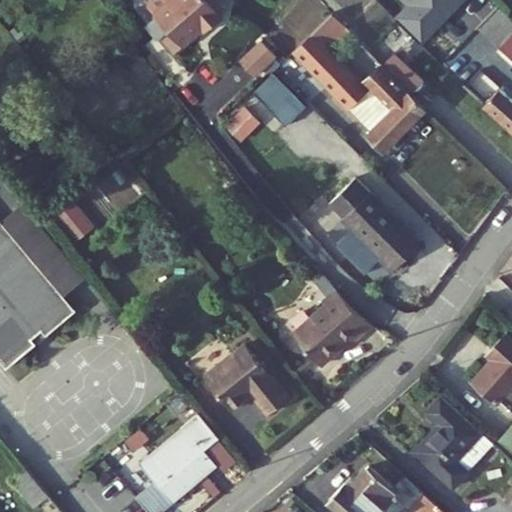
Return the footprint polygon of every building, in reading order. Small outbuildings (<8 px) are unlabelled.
[(205,15),(191,0),(168,0),(167,2),(165,0),(145,0),(138,7),(138,9),(137,12),(161,40),(154,46),(165,59),(193,35),(195,38),(212,24),(205,15)] [(191,0),(205,15),(215,7),(209,0),(191,0)] [(466,0),(399,0),(408,8),(396,19),(422,44),(466,0)] [(474,19),(479,24),(489,13),(484,9),(474,19)] [(469,34),(506,70),(511,62),(511,33),(489,13),(479,24),(469,34)] [(416,117),(372,71),(350,92),(318,58),(340,37),(323,20),(284,57),(360,137),(358,140),(375,158),(416,117)] [(414,53),(429,69),(437,61),(421,46),(414,53)] [(230,68),(244,83),(266,62),(252,48),(230,68)] [(385,59),(372,71),(399,99),(411,86),(385,59)] [(299,110),(266,77),(246,96),(280,129),(299,110)] [(474,111),(511,144),(511,114),(490,94),(474,111)] [(251,125),(237,111),(220,129),(234,143),(251,125)] [(322,208),(346,185),(332,171),(309,194),(322,208)] [(385,276),(411,250),(346,185),(322,208),(320,210),(349,241),(337,253),(360,276),(372,263),(385,276)] [(25,205),(2,223),(64,298),(87,279),(25,205)] [(77,243),(97,228),(79,206),(59,221),(77,243)] [(0,354),(11,368),(77,314),(64,298),(2,223),(0,225),(0,354)] [(317,303),(325,296),(313,283),(305,290),(317,303)] [(338,352),(362,331),(343,314),(326,295),(325,296),(317,303),(321,307),(283,341),(311,372),(335,350),(338,352)] [(511,353),(496,339),(479,357),(484,362),(464,384),(486,404),(506,382),(511,387),(511,385),(511,353)] [(241,396),(259,419),(281,401),(262,378),(259,381),(235,351),(196,382),(220,413),(241,396)] [(443,494),(484,450),(432,402),(417,419),(430,431),(405,458),(443,494)] [(148,511),(157,511),(214,464),(202,450),(219,436),(199,411),(138,463),(152,480),(135,495),(148,511)] [(489,446),(511,466),(511,465),(511,438),(503,430),(489,446)] [(320,507),(325,511),(393,511),(395,510),(398,511),(428,511),(395,481),(383,495),(358,473),(339,494),(334,490),(320,507)] [(5,483),(25,508),(36,499),(16,474),(5,483)] [(511,489),(494,508),(499,511),(511,497),(511,489)] [(511,511),(511,497),(499,511),(511,511)]
